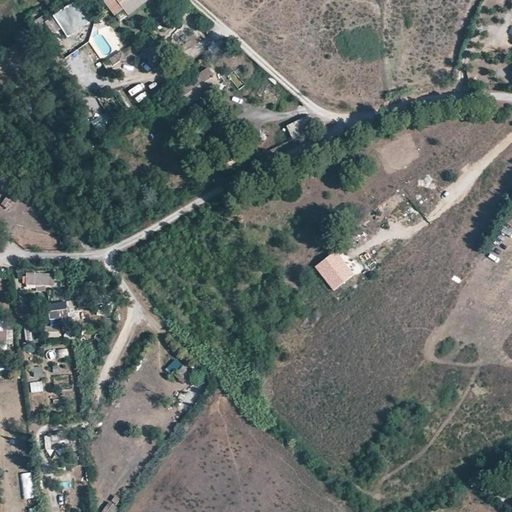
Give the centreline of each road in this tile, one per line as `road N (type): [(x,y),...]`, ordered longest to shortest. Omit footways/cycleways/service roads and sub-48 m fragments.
road 1 (unclassified): [(0,257),(69,260),(114,250),(347,129)]
road 2 (unclassified): [(189,0),(347,129)]
road 3 (unclassified): [(347,129),(416,103),(511,97)]
